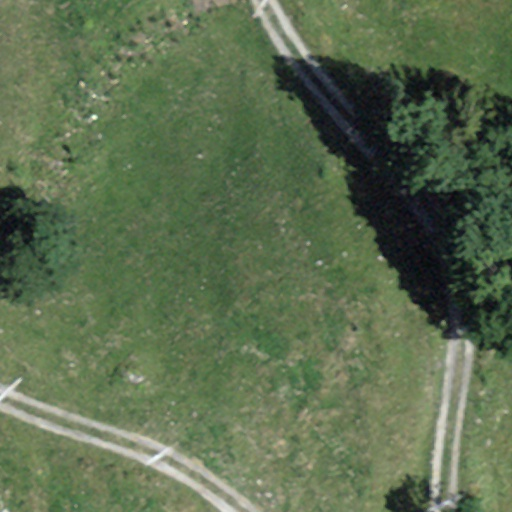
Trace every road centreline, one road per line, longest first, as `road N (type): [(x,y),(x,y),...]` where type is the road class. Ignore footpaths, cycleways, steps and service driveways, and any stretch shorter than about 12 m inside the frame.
road 1 (track): [(449,511),(467,334),(459,233),(427,182),(355,129),(268,0)]
road 2 (track): [(0,390),(141,445),(244,511)]
